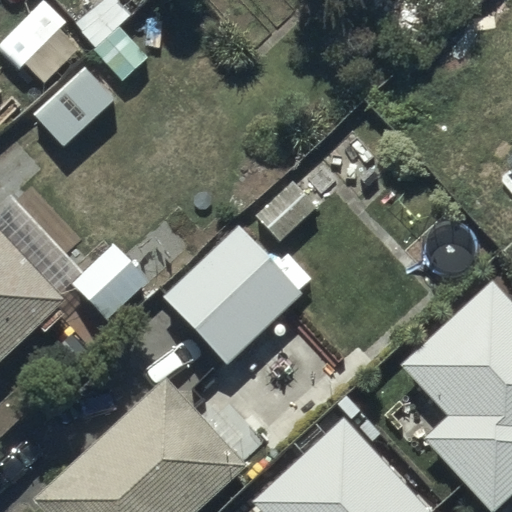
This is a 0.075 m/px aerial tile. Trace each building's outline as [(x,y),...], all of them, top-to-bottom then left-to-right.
[(254,211),(279,236),(315,201),(290,176),(254,211)] [(161,289),(223,357),(299,287),(238,219),(161,289)] [(0,348),(61,294),(0,226),(0,348)] [(70,275),(102,312),(145,274),(113,238),(70,275)] [(422,432),(490,504),(511,483),(511,295),(491,273),(399,358),(446,409),(422,432)] [(48,511),(186,511),(245,458),(164,370),(31,492),(48,511)] [(434,511),(344,411),(251,495),(267,511),(434,511)]
